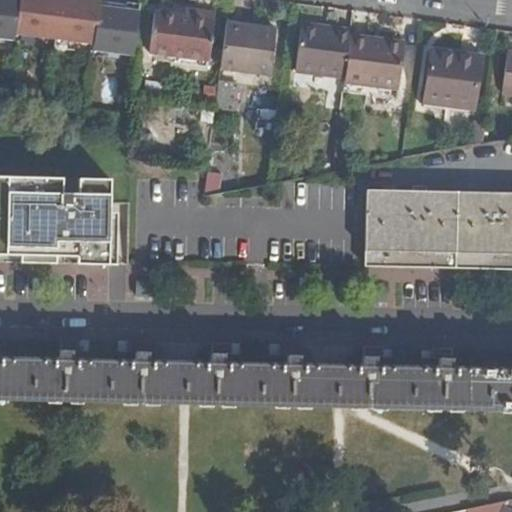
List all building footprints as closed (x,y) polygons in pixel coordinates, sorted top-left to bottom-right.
[(139,4),(125,2),(124,10),(114,9),(115,1),(102,0),(0,0),(0,37),(18,40),(19,34),(93,43),(92,49),(133,54),(139,4)] [(148,53),(170,56),(207,62),(214,14),(184,10),(183,19),(153,14),(148,53)] [(224,25),(218,70),(269,77),(275,31),(224,25)] [(295,74),(343,81),(349,38),(349,33),(301,28),(295,74)] [(343,81),(343,86),(396,93),(402,51),(368,46),(369,41),(349,38),(343,81)] [(368,46),(402,51),(403,45),(369,41),(368,46)] [(480,60),(431,54),(424,103),(474,110),(480,60)] [(207,62),(170,56),(169,64),(205,69),(207,62)] [(511,97),(511,56),(506,56),(500,96),(511,97)] [(139,64),(138,77),(165,79),(166,66),(139,64)] [(255,120),(253,140),(272,142),(274,122),(255,120)] [(0,246),(18,247),(18,254),(53,255),(53,240),(74,241),(74,256),(106,257),(108,180),(76,179),(75,194),(60,194),(60,186),(0,184),(0,196),(0,246)] [(367,264),(413,265),(413,254),(440,254),(443,252),(486,253),(486,260),(511,261),(511,179),(504,180),(505,192),(459,192),(459,183),(444,182),(444,193),(368,190),(367,264)] [(413,254),(413,265),(511,268),(511,261),(486,260),(486,253),(443,252),(440,254),(413,254)] [(1,358),(8,358),(13,343),(0,342),(0,350),(1,358)] [(76,359),(82,360),(87,344),(69,344),(68,352),(75,352),(76,359)] [(153,361),(158,361),(163,344),(144,344),(144,352),(153,353),(153,361)] [(227,362),(232,362),(239,345),(219,345),(219,354),(227,354),(227,362)] [(302,363),(308,363),(314,348),(295,347),(295,355),(302,356),(302,363)] [(377,365),(385,365),(391,349),(371,349),(371,357),(377,357),(377,365)] [(511,367),(459,367),(453,367),(453,359),(445,358),(439,358),(439,366),(385,365),(377,365),(377,357),(371,357),(365,357),(365,364),(308,363),(302,363),(302,356),(295,355),(288,355),(288,363),(232,362),(227,362),(227,354),(219,354),(213,354),(213,362),(158,361),(153,361),(153,353),(144,352),(138,352),(138,361),(82,360),(76,359),(75,352),(68,352),(63,351),(62,359),(8,358),(1,358),(0,350),(0,399),(185,403),(340,406),(511,408),(511,367)] [(453,367),(459,367),(465,351),(445,350),(445,358),(453,359),(453,367)] [(511,511),(511,501),(506,502),(501,511),(511,511)]
